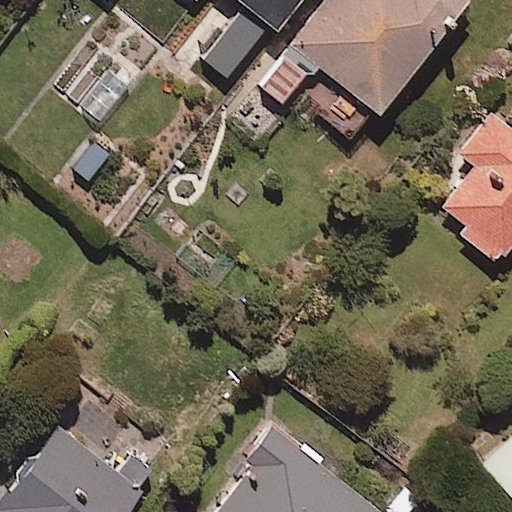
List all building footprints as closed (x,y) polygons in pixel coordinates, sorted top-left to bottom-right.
[(211,0),(126,0),(121,7),(174,48),(211,0)] [(247,0),(270,18),(284,0),(247,0)] [(315,0),(250,82),(273,100),(310,53),(371,102),(451,0),(315,0)] [(261,29),(238,8),(199,50),(222,72),(261,29)] [(280,116),(245,90),(228,114),(262,140),(280,116)] [(511,121),(510,124),(488,107),(456,147),(470,158),(432,208),(491,253),(511,226),(511,121)] [(111,511),(134,481),(51,419),(0,488),(0,511),(111,511)] [(380,508),(269,425),(203,511),(399,511),(413,494),(399,483),(380,508)] [(511,429),(480,458),(511,493),(511,429)]
